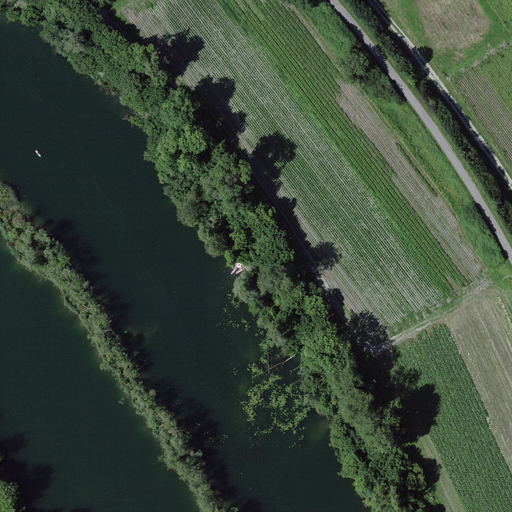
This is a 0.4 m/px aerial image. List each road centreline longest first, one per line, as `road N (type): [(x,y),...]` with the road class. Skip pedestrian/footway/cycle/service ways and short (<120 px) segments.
road 1 (track): [(80,0),(126,35),(181,113),(220,223)]
road 2 (track): [(376,0),(448,87),(511,184)]
